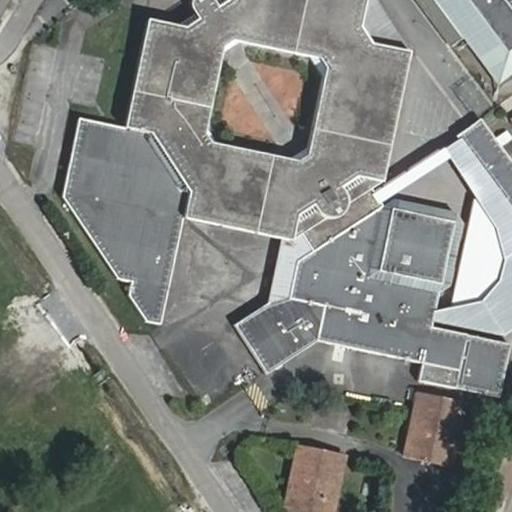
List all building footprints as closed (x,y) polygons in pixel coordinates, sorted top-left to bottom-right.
[(398,193),(389,198),(388,196),(383,186),(380,182),(385,178),(411,48),(372,39),(358,22),(362,0),(228,0),(228,1),(216,10),(209,1),(208,0),(192,0),(191,3),(190,7),(190,11),(197,23),(186,31),(144,23),(122,130),(78,119),(61,199),(116,278),(125,278),(129,284),(126,293),(146,321),(163,324),(186,220),(285,240),(295,242),(304,235),(317,253),(301,263),(294,296),(332,304),(325,340),(429,362),(426,378),(462,384),(472,333),(436,324),(437,318),(440,305),(443,290),(453,282),(465,222),(461,207),(398,193)] [(511,70),(511,0),(441,0),(502,78),(511,70)] [(503,99),(511,92),(511,74),(494,88),(503,99)] [(507,334),(511,329),(511,164),(476,116),(383,186),(388,196),(453,149),(501,213),(507,255),(502,275),(482,300),(440,305),(437,318),(507,334)] [(325,340),(332,304),(294,296),(301,263),(317,253),(304,235),(295,242),(285,240),(271,307),(243,328),(278,374),(325,340)] [(511,366),(511,340),(472,333),(462,384),(507,393),(511,366)] [(463,445),(472,399),(428,392),(415,453),(441,459),(445,441),(463,445)] [(340,510),(348,444),(300,438),(290,503),(340,510)] [(459,462),(463,445),(445,441),(441,459),(459,462)]
